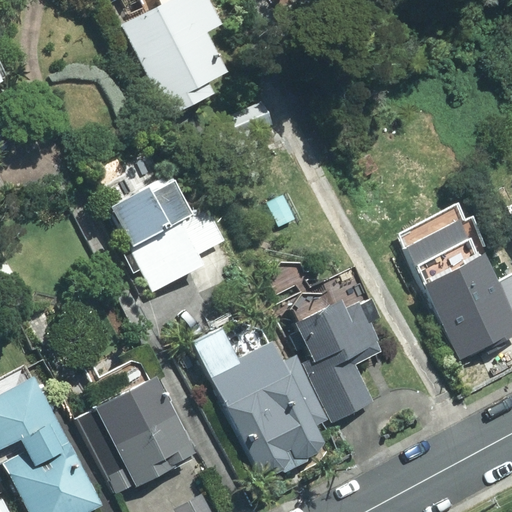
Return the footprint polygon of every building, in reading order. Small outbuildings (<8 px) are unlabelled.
[(206,0),(163,0),(117,24),(165,116),(211,92),(205,80),(225,70),(204,31),(219,23),(206,0)] [(152,292),(202,263),(197,254),(224,238),(204,204),(190,212),(167,170),(107,205),(129,244),(125,246),(152,292)] [(280,189),(261,202),(279,229),(298,216),(280,189)] [(511,313),(483,255),(423,285),(462,361),(511,335),(511,313)] [(309,358),(301,362),(331,421),(372,401),(353,363),(382,349),(367,320),(377,315),(366,293),(341,306),(337,298),(290,321),(295,331),(287,335),(295,352),(304,347),(309,358)] [(220,326),(190,341),(257,474),(271,474),(280,470),(281,472),(306,460),(305,457),(315,452),(322,440),(314,424),(324,419),(291,353),(278,360),(268,340),(235,357),(220,326)] [(26,511),(83,511),(100,503),(31,374),(0,390),(0,446),(16,438),(32,468),(10,480),(26,511)] [(194,451),(152,374),(74,415),(116,493),(194,451)] [(0,499),(0,511),(9,511),(2,498),(0,499)]
